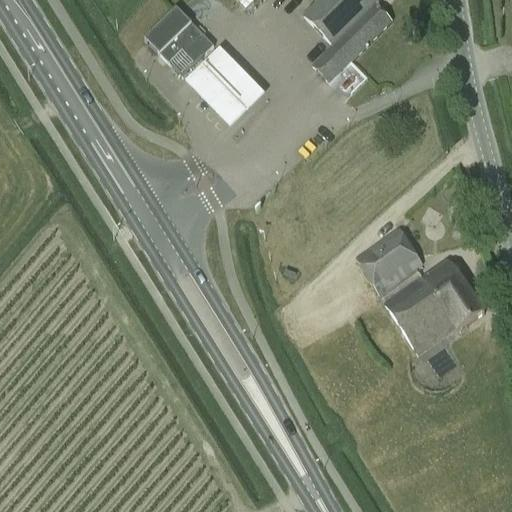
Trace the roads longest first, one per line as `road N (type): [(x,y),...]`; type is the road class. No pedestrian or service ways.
road 1 (primary): [(325,511),(5,0)]
road 2 (tertiary): [(511,250),(455,0)]
